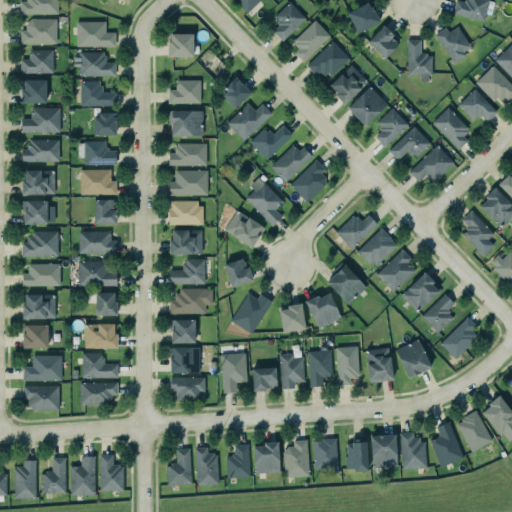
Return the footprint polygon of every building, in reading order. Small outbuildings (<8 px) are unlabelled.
[(57,0),(57,13),(19,13),(19,1),(25,1),(25,0),(57,0)] [(258,0),(246,12),(234,0),(258,0)] [(295,7),(298,4),(294,0),(291,3),(289,1),(273,15),(278,20),(276,22),(278,24),(272,30),(281,40),(305,18),(295,7)] [(487,0),(482,21),(452,12),(454,0),(457,0),(463,2),(463,0),(487,0)] [(369,7),(371,6),(379,20),(357,32),(347,12),(367,1),(369,7)] [(56,17),(56,43),(19,43),(19,29),(25,29),(25,24),(31,18),(56,17)] [(314,19),(329,35),(302,61),(293,52),(298,48),(293,43),(295,42),(293,39),(314,19)] [(104,31),(104,20),(76,21),(76,46),(114,45),(114,31),(104,31)] [(391,36),(396,41),(395,42),(397,44),(384,57),(367,41),(383,24),(393,34),(391,36)] [(448,32),(444,27),(434,34),(453,62),(465,55),(463,52),(470,46),(456,26),(448,32)] [(170,39),(170,33),(192,32),(192,56),(167,56),(167,39),(170,39)] [(331,39),(348,57),(330,75),(327,71),(323,75),(319,71),(315,75),(305,64),(331,39)] [(420,52),(420,39),(407,39),(406,74),(419,74),(419,81),(427,81),(427,75),(431,75),(431,55),(426,55),(426,52),(420,52)] [(511,41),(511,42),(511,78),(493,59),(511,41)] [(52,49),(52,72),(20,72),(20,58),(28,58),(28,49),(52,49)] [(114,62),(114,75),(79,75),(79,51),(102,51),(102,55),(105,55),(105,62),(114,62)] [(350,63),(367,81),(343,103),(334,94),(336,92),(328,84),(350,63)] [(492,64),(511,84),(511,95),(507,100),(504,96),(499,100),(495,96),(492,100),(473,82),(492,64)] [(234,75),(250,91),(233,107),(218,91),(234,75)] [(45,78),(20,79),(20,102),(45,102),(45,78)] [(199,79),(200,102),(168,103),(167,89),(175,89),(175,79),(199,79)] [(79,80),(79,105),(115,105),(115,91),(101,91),(101,85),(99,85),(98,80),(79,80)] [(369,85),(386,103),(364,125),(347,107),(369,85)] [(473,87),(496,111),(486,120),(480,114),(478,117),(476,115),(471,120),(456,104),(473,87)] [(254,110),(261,103),(270,113),(242,141),(225,123),(246,102),(254,110)] [(446,106),(467,127),(465,129),(467,131),(462,136),(466,140),(457,149),(430,122),(446,106)] [(30,118),(30,107),(59,107),(59,131),(20,132),(20,118),(30,118)] [(391,107),(407,123),(384,146),(374,136),(380,130),(378,128),(380,126),(376,122),(391,107)] [(171,124),(167,124),(167,110),(202,110),(202,134),(171,135),(171,124)] [(115,112),(115,134),(93,134),(93,116),(98,116),(98,112),(115,112)] [(282,125),(291,134),(265,159),(248,141),(262,127),(266,131),(267,129),(272,134),(282,125)] [(413,126),(429,143),(416,156),(413,152),(410,155),(406,150),(396,159),(387,150),(413,126)] [(58,138),(58,161),(21,161),(21,148),(27,148),(27,141),(29,141),(29,138),(58,138)] [(115,150),(115,164),(83,164),(83,157),(77,157),(77,142),(83,142),(83,140),(104,140),(104,147),(106,147),(106,150),(115,150)] [(205,142),(205,164),(168,165),(168,152),(173,152),(173,146),(176,146),(176,142),(205,142)] [(298,150),(292,143),(269,166),(284,181),(311,156),(303,146),(298,150)] [(436,144),(452,162),(431,182),(424,174),(417,181),(408,171),(436,144)] [(314,159),(324,168),(320,172),(324,176),(324,184),(306,202),(288,184),(314,159)] [(54,169),(54,193),(21,193),(21,180),(24,180),(24,169),(54,169)] [(110,180),(110,169),(79,169),(79,194),(115,194),(115,180),(110,180)] [(174,181),(174,169),(207,169),(207,194),(168,195),(168,181),(174,181)] [(511,173),(511,199),(497,184),(507,174),(509,176),(511,173)] [(257,176),(281,201),(273,209),(280,216),(271,224),(245,197),(253,189),(248,184),(257,176)] [(494,187),(511,205),(511,213),(499,226),(479,205),(487,198),(484,196),(494,187)] [(93,198),(93,222),(115,222),(115,217),(116,217),(116,209),(113,209),(113,202),(112,202),(112,198),(93,198)] [(46,199),(46,223),(23,223),(23,211),(21,211),(21,200),(25,200),(25,199),(46,199)] [(197,206),(197,200),(169,200),(169,207),(168,207),(168,223),(201,223),(202,206),(197,206)] [(236,209),(263,227),(251,247),(223,229),(236,209)] [(470,209),(493,233),(487,238),(492,244),(482,254),(462,234),(466,229),(464,227),(467,225),(460,219),(470,209)] [(367,214),(376,224),(351,249),(334,231),(351,215),(354,217),(356,216),(361,221),(367,214)] [(355,250),(380,227),(390,237),(389,237),(391,239),(391,240),(396,245),(375,264),(371,261),(368,264),(355,250)] [(201,229),(201,253),(169,253),(169,239),(171,239),(171,229),(201,229)] [(57,230),(57,255),(21,255),(21,242),(26,242),(26,235),(31,235),(31,230),(57,230)] [(78,231),(109,230),(109,240),(115,240),(116,252),(78,252),(78,231)] [(401,248),(410,258),(406,262),(414,270),(392,291),(375,274),(401,248)] [(500,258),(496,254),(490,261),(494,265),(491,267),(511,288),(511,287),(511,253),(509,250),(500,258)] [(241,257),(242,261),(243,261),(245,267),(248,266),(252,279),(231,286),(223,263),(241,257)] [(203,258),(203,283),(169,283),(168,269),(181,269),(181,263),(184,263),(184,258),(203,258)] [(106,271),(106,260),(77,260),(77,285),(116,285),(116,271),(106,271)] [(59,262),(59,285),(21,285),(21,272),(27,272),(27,263),(59,262)] [(341,262),(364,286),(347,303),(326,281),(334,274),(331,271),(341,262)] [(423,271),(433,281),(431,283),(438,290),(416,312),(399,295),(423,271)] [(211,288),(211,304),(204,304),(204,313),(169,313),(168,299),(174,299),(174,293),(179,293),(179,288),(204,287),(204,288),(211,288)] [(114,301),(114,292),(95,292),(95,314),(116,314),(116,301),(114,301)] [(256,298),(259,294),(271,301),(249,333),(229,319),(247,292),(256,298)] [(318,297),(317,295),(304,301),(318,328),(340,317),(328,292),(318,297)] [(444,292),(453,302),(447,309),(449,311),(447,313),(452,317),(436,332),(420,316),(444,292)] [(54,293),(54,317),(21,318),(21,301),(24,301),(24,293),(54,293)] [(287,308),(287,305),(300,302),(304,328),(282,331),(278,309),(287,308)] [(466,316),(475,325),(471,330),(475,334),(473,336),(475,337),(454,358),(439,343),(466,316)] [(194,319),(194,342),(171,343),(171,330),(169,330),(169,319),(194,319)] [(116,333),(117,347),(83,347),(83,323),(113,323),(113,333),(116,333)] [(46,324),(47,347),(22,347),(21,324),(46,324)] [(417,338),(431,366),(408,377),(394,349),(417,338)] [(356,345),(357,374),(355,374),(355,377),(349,377),(350,384),(336,385),(334,347),(356,345)] [(199,346),(199,372),(169,372),(169,346),(199,346)] [(387,346),(392,378),(369,382),(364,350),(387,346)] [(329,349),(331,375),(321,376),(322,386),(308,387),(306,351),(329,349)] [(116,363),(103,363),(103,357),(100,357),(100,352),(81,352),(81,377),(116,377),(116,363)] [(244,352),(246,381),(235,382),(235,391),(222,392),(219,354),(244,352)] [(301,357),(303,381),(293,381),(293,388),(280,389),(278,354),(292,353),(292,354),(300,354),(300,357),(301,357)] [(31,366),(31,354),(60,354),(60,379),(22,380),(22,366),(31,366)] [(274,366),(276,385),(272,385),(272,386),(266,387),(266,389),(252,390),(251,368),(274,366)] [(203,376),(204,391),(200,391),(200,400),(175,400),(175,391),(170,391),(170,377),(203,376)] [(116,381),(116,394),(110,394),(110,400),(107,400),(107,403),(79,403),(79,382),(116,381)] [(27,398),(22,399),(21,384),(58,384),(58,410),(33,410),(27,404),(27,398)] [(498,395),(511,412),(511,426),(500,435),(481,412),(489,405),(488,403),(498,395)] [(474,410),(491,439),(470,451),(456,424),(461,421),(460,419),(463,417),(463,416),(474,410)] [(447,421),(462,457),(439,466),(428,440),(439,435),(435,426),(447,421)] [(424,441),(426,467),(401,469),(398,432),(412,431),(412,437),(418,437),(419,442),(424,441)] [(369,436),(372,467),(397,465),(394,434),(369,436)] [(366,435),(368,470),(354,471),(353,467),(345,468),(344,456),(347,456),(346,443),(351,443),(351,436),(366,435)] [(335,437),(338,472),(319,473),(318,468),(313,469),(311,441),(321,440),(321,438),(335,437)] [(306,439),(308,475),(284,477),(282,452),(287,446),(292,446),(292,440),(306,439)] [(277,441),(279,471),(254,473),(252,446),(263,445),(263,442),(277,441)] [(246,444),(249,476),(226,477),(224,456),(231,456),(231,453),(234,453),(233,445),(246,444)] [(194,447),(196,485),(218,483),(216,454),(213,455),(213,452),(206,453),(206,446),(194,447)] [(188,447),(191,483),(167,485),(165,466),(170,466),(169,462),(176,462),(175,448),(188,447)] [(99,454),(99,491),(122,491),(122,466),(119,466),(119,464),(112,464),(112,454),(99,454)] [(80,466),(80,456),(94,455),(94,494),(69,494),(69,466),(80,466)] [(40,473),(44,473),(44,470),(50,470),(50,457),(64,457),(64,492),(40,492),(40,473)] [(34,459),(35,497),(13,497),(12,468),(15,468),(15,466),(22,466),(22,459),(34,459)]
